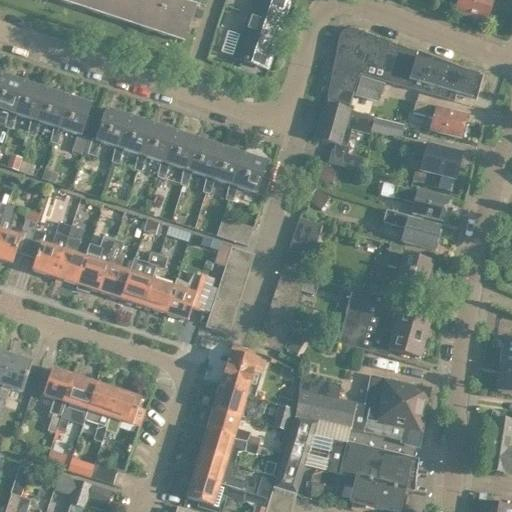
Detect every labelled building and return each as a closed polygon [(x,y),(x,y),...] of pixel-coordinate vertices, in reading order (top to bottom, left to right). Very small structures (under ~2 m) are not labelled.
[(104,0),(75,0),(75,1),(86,5),(84,9),(100,14),(104,0)] [(134,0),(104,0),(100,14),(116,19),(117,15),(128,18),(127,22),(134,0)] [(164,0),(134,0),(127,22),(128,23),(129,19),(140,22),(138,26),(154,32),(164,0)] [(192,7),(170,0),(164,0),(154,32),(170,37),(171,33),(182,36),(180,40),(181,41),(192,7)] [(251,0),(232,57),(266,69),(288,3),(282,2),(283,0),(251,0)] [(455,0),(452,10),(486,21),(493,0),(455,0)] [(361,75),(406,87),(414,57),(415,52),(353,29),(348,28),(344,29),(341,30),(339,33),(337,35),(336,39),(324,96),(348,104),(349,101),(358,74),(361,75)] [(414,57),(406,87),(453,100),(455,93),(472,97),(478,74),(414,57)] [(218,65),(228,68),(230,62),(220,59),(218,65)] [(4,127),(6,128),(21,81),(0,74),(0,109),(7,111),(4,127)] [(379,102),(385,82),(361,75),(356,95),(379,102)] [(27,135),(29,135),(44,89),(21,81),(6,128),(11,129),(16,114),(30,119),(27,135)] [(49,142),(52,143),(67,97),(44,89),(29,135),(33,137),(38,122),(53,127),(49,142)] [(67,97),(52,143),(56,144),(61,130),(75,134),(70,150),(79,153),(85,137),(80,136),(90,104),(67,97)] [(431,129),(461,137),(467,114),(414,100),(410,112),(434,118),(431,129)] [(366,133),(371,116),(323,103),(314,138),(333,143),(331,149),(329,149),(326,162),(356,170),(360,157),(345,153),(346,150),(343,147),(348,128),(366,133)] [(111,163),(112,163),(128,117),(105,109),(95,140),(91,139),(86,154),(94,157),(99,142),(114,147),(111,163)] [(134,170),(135,171),(151,124),(128,117),(112,163),(117,165),(122,150),(136,155),(134,170)] [(402,137),(405,125),(376,118),(372,131),(402,137)] [(157,178),(158,178),(174,132),(151,124),(135,171),(140,172),(145,158),(160,163),(157,178)] [(180,186),(181,186),(197,140),(174,132),(158,178),(163,180),(168,165),(183,170),(180,186)] [(202,193),(204,194),(220,147),(197,140),(181,186),(186,188),(191,173),(205,177),(202,193)] [(424,155),(420,171),(415,170),(412,179),(449,189),(458,153),(426,145),(426,146),(415,143),(412,152),(424,155)] [(225,201),(227,201),(243,155),(220,147),(204,194),(209,195),(214,180),(228,185),(225,201)] [(20,157),(9,154),(5,166),(16,170),(19,158),(20,157)] [(266,163),(243,155),(227,201),(232,203),(232,201),(238,203),(242,190),(263,197),(269,181),(261,178),(266,163)] [(36,163),(19,158),(16,170),(32,175),(36,163)] [(333,167),(317,163),(313,177),(329,181),(333,167)] [(413,201),(410,213),(442,221),(448,199),(396,186),(393,196),(413,201)] [(318,208),(327,197),(314,187),(305,198),(318,208)] [(0,259),(10,263),(14,251),(25,255),(33,230),(38,216),(27,212),(19,237),(7,233),(16,208),(5,205),(0,219),(0,259)] [(412,216),(386,210),(383,222),(406,228),(403,241),(432,249),(438,227),(411,220),(412,216)] [(161,223),(145,218),(142,229),(157,234),(161,223)] [(216,236),(247,246),(253,228),(222,218),(216,236)] [(321,226),(298,219),(291,242),(314,250),(321,226)] [(25,255),(35,258),(31,270),(54,277),(63,251),(71,225),(58,221),(50,247),(40,243),(43,233),(33,230),(25,255)] [(71,225),(63,251),(54,277),(76,284),(85,258),(75,255),(83,229),(71,225)] [(98,292),(107,265),(115,240),(102,236),(98,249),(89,246),(85,258),(76,284),(98,292)] [(115,240),(107,265),(98,292),(120,299),(128,273),(120,270),(125,254),(121,253),(123,242),(115,240)] [(310,261),(314,250),(291,242),(287,253),(310,261)] [(214,263),(224,267),(230,247),(220,243),(214,263)] [(386,251),(388,252),(398,254),(400,246),(388,243),(386,251)] [(254,254),(231,247),(227,259),(250,266),(254,254)] [(154,268),(159,254),(151,252),(148,262),(147,264),(154,268)] [(385,266),(398,269),(397,272),(393,271),(389,273),(387,281),(389,284),(394,285),(393,286),(424,294),(433,263),(398,254),(388,252),(385,266)] [(310,261),(287,253),(283,264),(306,272),(310,261)] [(159,254),(154,268),(163,268),(167,257),(159,254)] [(120,299),(142,306),(150,280),(154,268),(147,264),(148,262),(133,257),(128,273),(120,299)] [(250,266),(227,259),(223,270),(246,278),(250,266)] [(306,272),(283,264),(280,275),(302,283),(305,276),(306,272)] [(223,270),(220,282),(243,289),(246,278),(223,270)] [(175,278),(172,287),(163,313),(186,321),(190,308),(202,312),(213,279),(200,275),(199,277),(193,275),(187,285),(175,278)] [(302,283),(280,275),(276,287),(299,294),(300,290),(302,283)] [(302,283),(300,290),(311,293),(316,279),(305,276),(302,283)] [(142,306),(163,313),(172,287),(150,280),(142,306)] [(220,282),(216,293),(239,301),(243,289),(220,282)] [(299,294),(276,287),(272,298),(295,306),(299,294)] [(351,288),(336,341),(385,355),(387,349),(417,357),(428,319),(398,311),(400,302),(390,299),(374,295),(351,288)] [(216,293),(212,305),(235,312),(239,301),(216,293)] [(268,310),(291,317),(295,306),(272,298),(268,310)] [(212,305),(211,307),(208,316),(231,323),(235,312),(212,305)] [(264,322),(288,329),(288,327),(290,321),(291,317),(268,310),(264,322)] [(208,316),(205,327),(228,334),(231,323),(208,316)] [(290,321),(288,327),(297,330),(299,323),(290,321)] [(284,340),(287,331),(288,329),(264,322),(261,333),(284,340)] [(282,346),(295,353),(303,338),(291,331),(282,346)] [(257,345),(280,352),(284,340),(261,333),(257,345)] [(503,340),(500,365),(511,366),(511,339),(507,338),(507,340),(503,340)] [(231,344),(228,353),(252,360),(255,351),(231,344)] [(0,380),(8,354),(0,351),(0,380)] [(218,386),(246,395),(252,373),(260,375),(263,363),(252,360),(228,353),(218,386)] [(31,362),(8,354),(0,380),(0,385),(21,392),(31,362)] [(511,366),(500,365),(496,390),(500,391),(500,392),(511,393),(511,366)] [(57,428),(65,403),(74,376),(51,369),(42,396),(53,399),(49,412),(52,413),(47,430),(55,433),(57,428)] [(74,376),(65,403),(57,428),(65,431),(68,419),(71,420),(76,407),(87,410),(96,383),(74,376)] [(295,415),(304,416),(317,420),(317,423),(351,430),(378,435),(399,439),(415,443),(418,431),(426,389),(373,378),(367,406),(339,400),(341,385),(297,377),(295,415)] [(101,442),(105,430),(109,418),(117,391),(96,383),(87,410),(84,420),(97,424),(93,440),(101,442)] [(211,410),(239,418),(246,395),(218,386),(211,410)] [(116,433),(120,421),(131,425),(131,424),(139,427),(144,410),(137,407),(140,398),(117,391),(109,418),(105,430),(116,433)] [(289,408),(276,404),(270,426),(284,429),(289,408)] [(244,443),(257,447),(259,439),(249,435),(250,431),(236,427),(239,418),(211,410),(205,432),(244,443)] [(303,464),(338,473),(354,477),(348,502),(389,511),(397,511),(403,491),(406,491),(411,462),(382,455),(382,452),(348,444),(351,430),(317,423),(317,420),(304,416),(295,415),(273,481),(271,489),(294,495),(303,464)] [(490,445),(511,448),(511,418),(494,416),(490,445)] [(205,432),(198,454),(225,462),(234,465),(238,452),(243,452),(254,455),(257,447),(244,443),(205,432)] [(486,469),(511,472),(511,448),(490,445),(486,469)] [(49,452),(46,463),(62,468),(65,458),(49,452)] [(234,465),(225,462),(198,454),(198,456),(196,455),(193,456),(191,463),(193,466),(195,466),(192,476),(219,484),(244,492),(245,492),(248,481),(235,478),(238,466),(234,465)] [(70,457),(66,470),(89,477),(93,465),(70,457)] [(93,465),(89,477),(112,485),(117,469),(94,461),(93,465)] [(260,472),(270,475),(273,464),(263,461),(260,472)] [(33,469),(30,478),(38,481),(41,472),(33,469)] [(244,492),(219,484),(192,476),(185,498),(193,500),(192,505),(211,510),(215,494),(231,499),(231,497),(242,500),(245,492),(244,492)] [(268,499),(271,489),(273,481),(261,477),(256,495),(257,495),(267,498),(268,499)] [(81,508),(89,484),(76,480),(68,503),(81,508)] [(309,484),(308,496),(319,497),(320,485),(309,484)] [(86,496),(106,503),(110,492),(90,485),(86,496)] [(288,511),(294,495),(271,489),(268,499),(263,511),(288,511)] [(14,511),(20,495),(11,492),(4,511),(14,511)] [(265,507),(267,498),(257,495),(255,504),(265,507)] [(19,496),(14,511),(24,511),(29,499),(19,496)] [(477,511),(511,511),(511,509),(511,507),(479,502),(477,511)]
